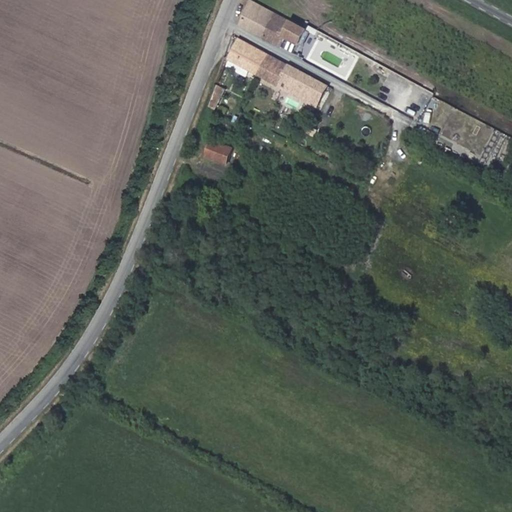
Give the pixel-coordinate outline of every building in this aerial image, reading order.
[(260,35),(270,13),(253,4),(243,26),(260,35)] [(307,33),(270,13),(260,35),(280,46),(286,35),(301,43),(307,33)] [(305,58),(347,80),(359,56),(317,34),(305,58)] [(233,59),(258,72),(268,55),(242,41),(233,59)] [(268,55),(258,72),(277,83),(280,79),(293,86),(291,91),(318,105),(328,86),(268,55)] [(216,109),(227,88),(219,83),(210,106),(216,109)] [(430,96),(415,121),(425,127),(440,101),(430,96)] [(229,164),(234,149),(215,141),(209,156),(229,164)]
